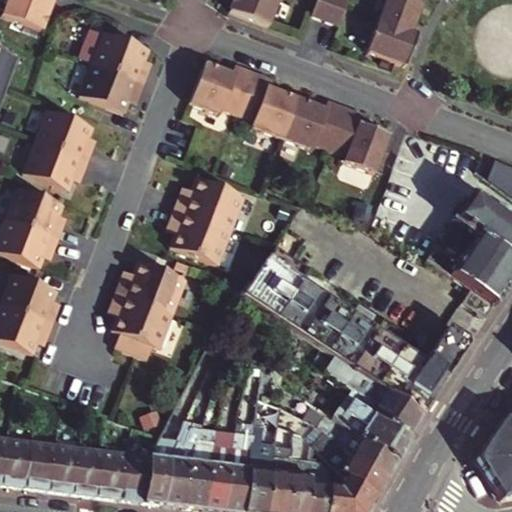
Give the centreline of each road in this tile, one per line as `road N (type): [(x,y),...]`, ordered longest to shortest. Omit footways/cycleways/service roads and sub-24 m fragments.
road 1 (residential): [(190,31),(66,368)]
road 2 (residential): [(511,146),(190,31)]
road 3 (secondary): [(409,494),(511,332)]
